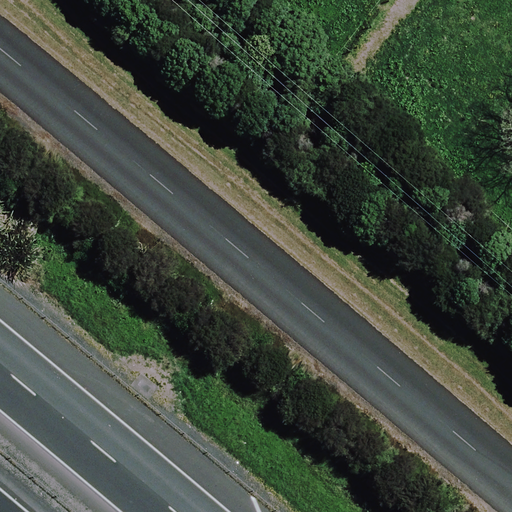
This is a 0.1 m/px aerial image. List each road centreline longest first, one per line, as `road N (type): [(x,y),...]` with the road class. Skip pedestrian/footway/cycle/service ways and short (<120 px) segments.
road 1 (unclassified): [(511,480),(0,48)]
road 2 (motorway): [(0,408),(122,511)]
